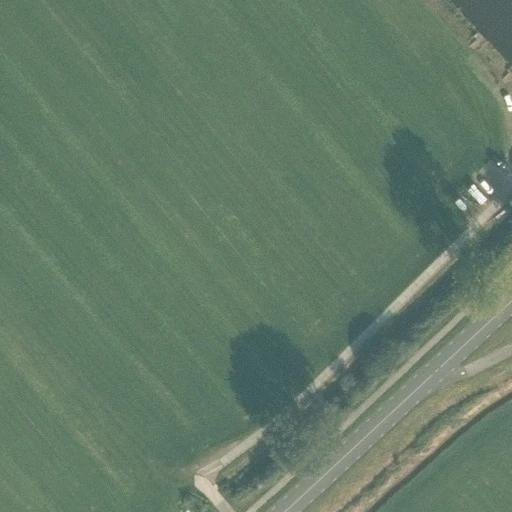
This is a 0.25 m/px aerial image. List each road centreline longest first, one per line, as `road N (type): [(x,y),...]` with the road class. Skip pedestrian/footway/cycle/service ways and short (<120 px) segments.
road 1 (track): [(225,511),(201,484),(496,204),(508,179),(511,131),(503,102),(467,62)]
road 2 (tertiary): [(286,511),(511,300)]
